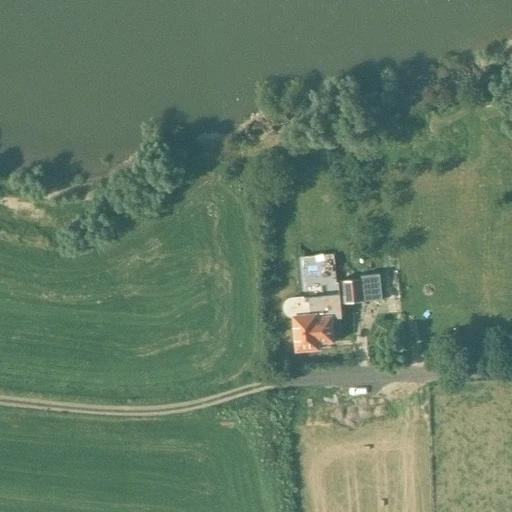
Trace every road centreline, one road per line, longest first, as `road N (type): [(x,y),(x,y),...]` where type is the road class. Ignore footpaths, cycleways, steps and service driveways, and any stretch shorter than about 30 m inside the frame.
road 1 (track): [(0,401),(175,413),(274,385),(349,379)]
road 2 (unclassified): [(349,379),(511,373)]
